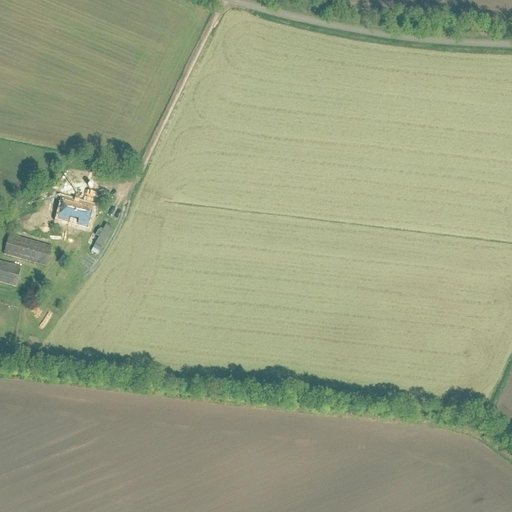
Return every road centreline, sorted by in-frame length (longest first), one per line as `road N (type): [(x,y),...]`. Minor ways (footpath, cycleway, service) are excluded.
road 1 (unclassified): [(511,45),(376,34),(230,0)]
road 2 (track): [(224,0),(125,190)]
